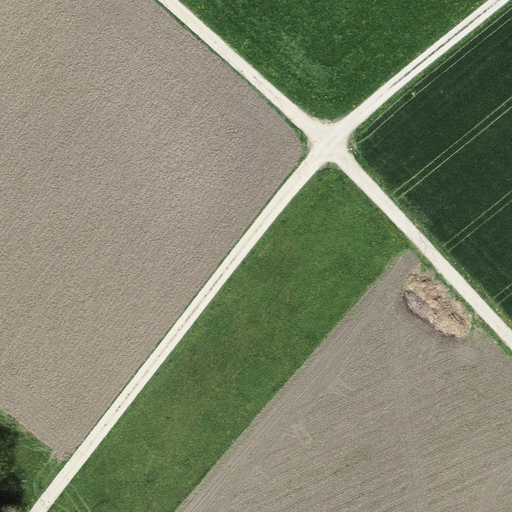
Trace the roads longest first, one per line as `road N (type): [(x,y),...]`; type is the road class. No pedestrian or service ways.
road 1 (track): [(42,511),(323,143),(500,0)]
road 2 (track): [(166,0),(323,143),(511,340)]
